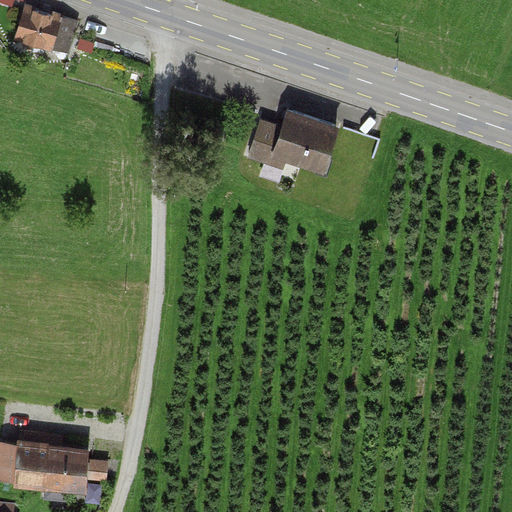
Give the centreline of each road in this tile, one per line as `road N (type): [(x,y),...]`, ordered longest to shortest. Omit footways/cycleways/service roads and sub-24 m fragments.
road 1 (track): [(164,62),(160,266),(129,467),(114,511)]
road 2 (primary): [(511,134),(122,0)]
